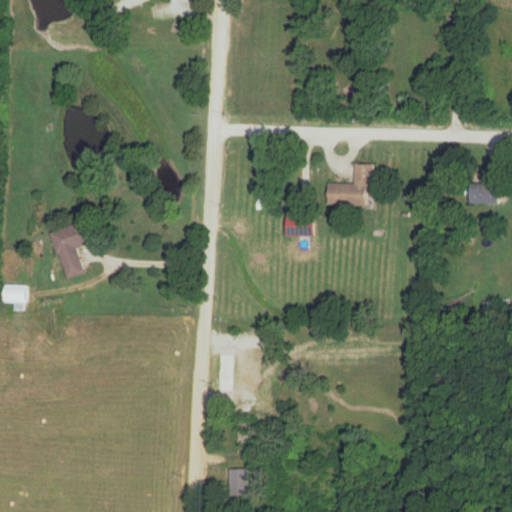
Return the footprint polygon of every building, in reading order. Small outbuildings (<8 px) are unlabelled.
[(118,14),(152,1),(151,0),(123,0),(114,3),(118,14)] [(171,0),(171,18),(192,18),(191,0),(171,0)] [(376,185),(376,165),(357,165),(357,185),(331,185),(331,206),(369,207),(370,185),(376,185)] [(504,204),(504,184),(475,184),(475,204),(504,204)] [(68,280),(88,274),(79,248),(91,244),(85,223),(54,232),(68,280)] [(30,285),(7,285),(7,303),(16,303),(16,307),(30,307),(30,285)] [(234,393),(254,393),(255,360),(236,359),(234,393)] [(264,420),(280,420),(280,393),(264,393),(264,420)] [(250,470),(230,470),(230,497),(250,497),(250,470)]
